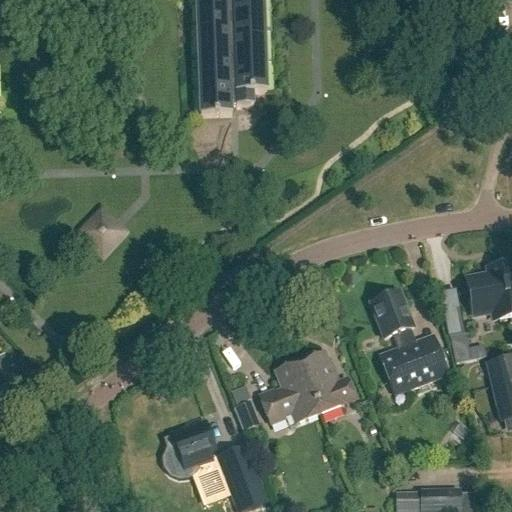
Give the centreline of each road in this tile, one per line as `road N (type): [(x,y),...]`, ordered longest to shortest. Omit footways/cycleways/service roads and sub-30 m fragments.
road 1 (unclassified): [(0,475),(250,283),(337,245),(482,222)]
road 2 (residential): [(482,222),(511,92)]
